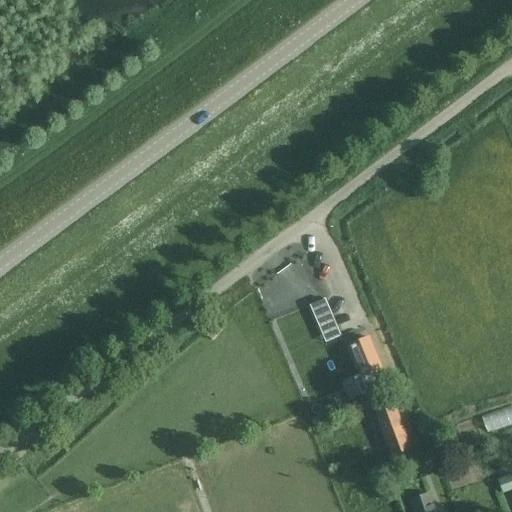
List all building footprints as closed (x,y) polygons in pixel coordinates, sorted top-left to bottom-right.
[(325,298),(310,305),(318,323),(333,317),(325,298)] [(369,338),(350,346),(362,375),(355,378),(362,395),(388,385),(386,382),(382,369),(369,338)] [(393,401),(374,408),(393,458),(412,451),(393,401)] [(511,474),(498,480),(503,495),(511,491),(511,474)] [(435,511),(430,494),(411,501),(414,511),(435,511)]
